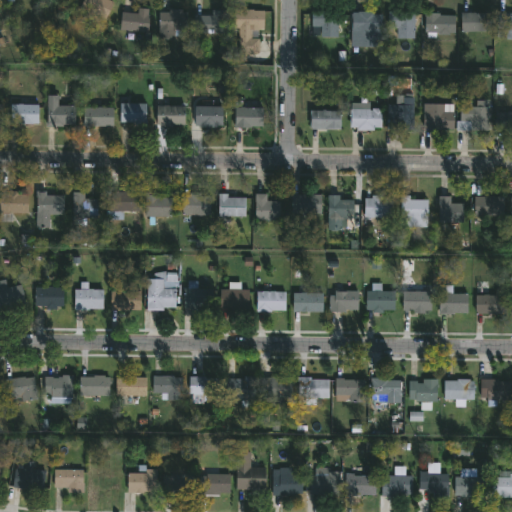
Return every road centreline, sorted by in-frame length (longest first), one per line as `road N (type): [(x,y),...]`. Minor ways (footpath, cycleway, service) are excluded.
road 1 (residential): [(0,158),(511,162)]
road 2 (residential): [(0,345),(511,344)]
road 3 (residential): [(286,162),(286,0)]
